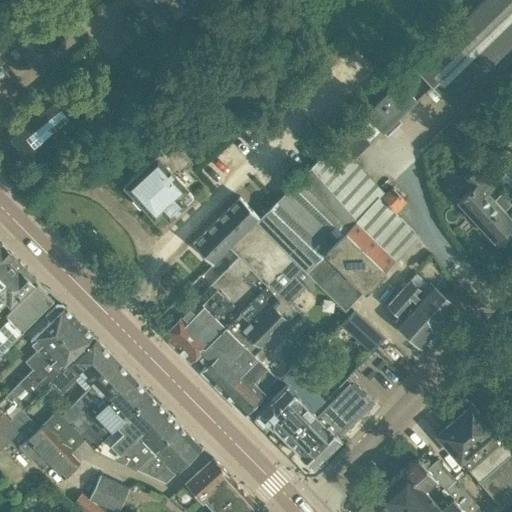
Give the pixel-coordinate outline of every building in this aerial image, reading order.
[(511,0),(483,0),(415,67),(451,104),(511,44),(511,0)] [(0,84),(10,77),(0,65),(0,64),(6,60),(1,54),(7,49),(1,42),(5,39),(5,34),(0,27),(0,84)] [(387,135),(401,121),(397,117),(415,99),(399,82),(353,126),(336,142),(353,159),(369,143),(368,141),(381,129),(387,135)] [(71,95),(66,89),(65,87),(63,89),(10,133),(8,135),(10,137),(29,159),(28,159),(30,162),(32,160),(32,159),(85,115),(87,114),(87,113),(91,110),(76,91),(71,95)] [(494,93),(465,120),(472,126),(500,99),(494,93)] [(193,195),(185,186),(193,179),(184,169),(191,162),(169,139),(154,153),(156,155),(124,185),(126,187),(134,195),(132,200),(139,208),(144,206),(152,215),(154,217),(162,210),(168,217),(193,195)] [(353,159),(336,142),(336,143),(310,168),(357,221),(359,220),(396,257),(417,235),(379,197),(384,191),(353,159)] [(499,245),(511,232),(511,229),(509,227),(511,223),(511,218),(488,192),(494,186),(472,162),(466,167),(472,173),(464,181),(471,188),(457,201),(494,240),(499,245)] [(357,221),(310,168),(258,220),(292,256),(291,257),(301,267),(293,276),(305,288),(310,293),(319,284),(345,310),(380,274),(396,257),(359,220),(357,221)] [(405,199),(393,188),(394,188),(393,187),(382,199),(395,211),(406,199),(405,199)] [(212,263),(259,217),(240,197),(193,244),(212,263)] [(190,361),(197,354),(267,285),(266,284),(283,267),(291,257),(292,256),(258,220),(187,288),(198,299),(163,334),(190,361)] [(1,244),(0,242),(0,265),(13,253),(2,243),(1,244)] [(10,303),(34,281),(36,278),(13,254),(13,253),(0,265),(0,303),(5,298),(10,303)] [(243,371),(260,355),(257,351),(278,330),(297,311),(290,303),(305,288),(293,276),(301,267),(291,257),(283,267),(266,284),(267,285),(197,354),(207,365),(201,372),(222,393),(237,379),(235,377),(242,371),(243,371)] [(457,307),(418,272),(415,275),(416,276),(411,281),(410,280),(400,291),(440,327),(444,322),(443,321),(455,308),(456,308),(457,307)] [(0,334),(9,344),(53,301),(37,285),(5,316),(0,321),(0,334)] [(400,316),(395,322),(421,346),(423,344),(435,331),(435,332),(440,327),(400,291),(399,293),(388,305),(400,316)] [(32,368),(64,336),(62,334),(77,319),(62,304),(57,304),(45,315),(51,321),(30,340),(38,348),(25,361),(32,368)] [(353,309),(345,318),(359,330),(367,322),(353,309)] [(51,381),(95,338),(77,319),(62,334),(64,336),(32,368),(4,396),(8,399),(0,406),(3,410),(2,411),(10,420),(20,411),(19,410),(50,380),(51,381)] [(262,391),(276,377),(260,361),(285,336),(278,330),(257,351),(260,355),(243,371),(242,371),(235,377),(237,379),(222,393),(244,415),(265,393),(262,391)] [(0,352),(9,344),(0,334),(0,352)] [(87,380),(112,356),(95,338),(51,381),(60,391),(79,372),(87,380)] [(95,445),(113,427),(102,416),(103,415),(97,409),(131,376),(112,356),(87,380),(92,385),(73,403),(78,409),(65,420),(80,436),(84,439),(95,445)] [(285,438),(312,412),(299,398),(310,387),(291,368),(281,378),(286,384),(258,412),(259,413),(254,418),(266,430),(271,425),(271,426),(272,425),(285,438)] [(125,419),(149,394),(131,376),(97,409),(103,415),(102,416),(113,427),(122,417),(125,419)] [(317,409),(285,439),(299,453),(298,454),(312,467),(313,465),(315,467),(321,467),(326,462),(326,457),(324,455),(376,402),(349,376),(317,409)] [(116,457),(165,411),(149,394),(125,419),(122,417),(113,427),(95,445),(116,457)] [(65,420),(78,409),(73,403),(61,414),(57,410),(42,424),(53,435),(70,453),(84,439),(80,436),(65,420)] [(511,451),(511,452),(470,406),(437,435),(500,506),(511,495),(511,451)] [(0,448),(0,449),(18,431),(17,428),(10,420),(2,411),(0,413),(0,448)] [(136,468),(138,468),(180,426),(165,411),(116,457),(136,468)] [(38,450),(53,435),(42,424),(26,439),(38,450)] [(166,482),(201,448),(180,426),(138,468),(166,482)] [(79,461),(70,453),(53,435),(38,450),(26,439),(19,446),(34,462),(38,457),(43,462),(46,459),(64,477),(79,461)] [(229,475),(214,457),(185,483),(202,501),(204,499),(229,475)] [(462,511),(418,461),(375,499),(361,511),(462,511)] [(103,510),(116,511),(128,488),(100,474),(89,498),(103,510)] [(253,511),(257,505),(230,475),(229,475),(204,499),(209,506),(202,511),(253,511)] [(115,511),(116,511),(103,510),(89,498),(82,492),(72,504),(81,511),(115,511)]
